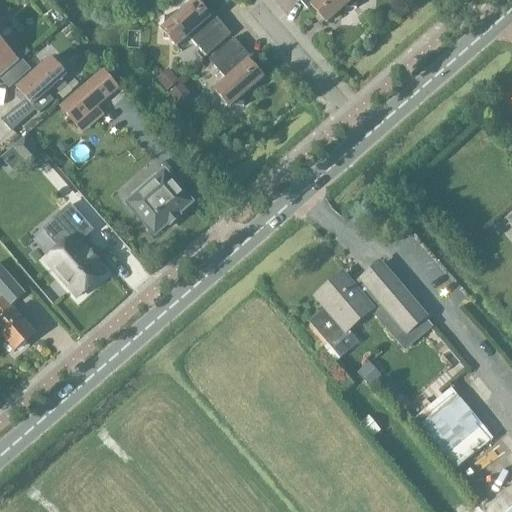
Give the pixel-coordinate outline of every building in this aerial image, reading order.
[(298,0),(307,10),(311,7),(326,24),(345,8),(356,9),(356,0),(298,0)] [(164,28),(161,30),(163,33),(163,39),(169,40),(176,48),(189,37),(206,57),(231,35),(213,15),(209,18),(194,1),(176,17),(164,16),(164,28)] [(248,62),(252,59),(234,39),(208,60),(226,80),(213,91),(221,100),(220,105),(226,106),(229,109),(232,106),(243,107),(244,96),(263,79),(248,62)] [(0,40),(0,78),(19,62),(0,40)] [(100,55),(93,61),(98,67),(105,61),(100,55)] [(26,100),(2,122),(11,132),(35,111),(38,115),(53,102),(47,94),(64,79),(56,70),(57,64),(51,64),(48,61),(45,64),(39,63),(39,69),(16,89),(26,100)] [(18,69),(8,77),(14,84),(24,76),(18,69)] [(169,71),(157,81),(167,93),(179,83),(169,71)] [(102,72),(60,108),(76,127),(96,109),(118,90),(102,72)] [(181,85),(169,96),(180,108),(192,97),(181,85)] [(24,138),(1,158),(12,171),(23,161),(28,167),(40,156),(24,138)] [(63,141),(57,147),(62,152),(68,147),(63,141)] [(169,228),(171,230),(181,221),(179,218),(194,205),(165,172),(160,176),(157,172),(132,193),(135,197),(124,206),(154,241),(169,228)] [(47,261),(78,298),(104,276),(97,268),(101,265),(88,250),(85,253),(78,245),(93,232),(71,206),(55,220),(72,240),(47,261)] [(340,277),(315,299),(322,307),(308,320),(332,347),(350,331),(348,329),(371,309),(398,340),(405,334),(423,318),(378,266),(360,282),(364,286),(355,294),(340,277)] [(10,308),(24,295),(0,267),(0,297),(2,299),(0,300),(0,337),(14,353),(34,335),(10,308)] [(357,376),(369,389),(379,380),(367,366),(357,376)]
